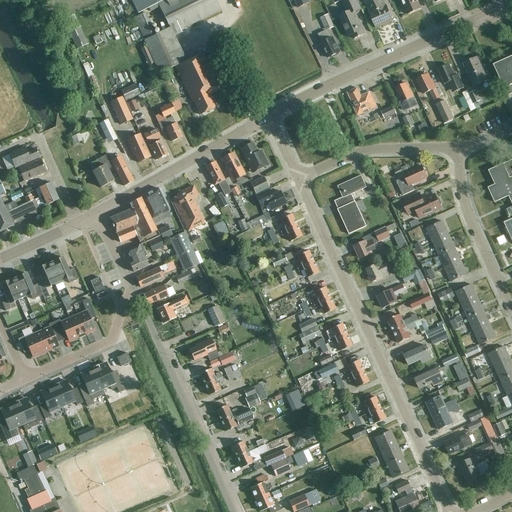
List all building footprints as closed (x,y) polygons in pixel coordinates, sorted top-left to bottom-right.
[(173,34),(221,11),(215,0),(131,0),(138,14),(158,4),(173,34)] [(310,3),(308,0),(293,0),(298,9),(310,3)] [(354,39),(365,34),(355,13),(361,10),(356,0),(347,0),(342,3),(347,13),(339,17),(348,37),(352,36),(354,39)] [(376,29),(393,22),(386,6),(382,0),(367,0),(365,1),(370,13),(376,29)] [(420,0),(399,0),(403,8),(404,8),(407,15),(421,9),(418,1),(420,0)] [(146,13),(134,18),(145,41),(156,36),(146,13)] [(329,14),(325,16),(320,18),(327,31),(335,27),(329,14)] [(87,45),(80,28),(69,32),(76,50),(87,45)] [(114,31),(104,36),(106,41),(116,36),(114,31)] [(321,43),(328,58),(330,58),(331,58),(334,57),(334,56),(340,53),(333,38),(330,39),(326,31),(318,35),(322,43),(321,43)] [(99,35),(93,38),(97,45),(103,42),(99,35)] [(154,63),(147,47),(142,49),(149,66),(154,63)] [(203,54),(175,67),(192,103),(194,103),(200,115),(217,107),(211,95),(221,89),(203,54)] [(511,57),(494,66),(508,96),(511,94),(511,57)] [(481,101),(476,91),(474,87),(488,80),(477,58),(463,64),(470,80),(464,83),(469,94),(474,104),(481,101)] [(168,63),(156,68),(159,74),(171,69),(168,63)] [(452,94),(463,88),(457,75),(454,77),(452,72),(451,72),(448,65),(438,70),(444,85),(447,84),(452,94)] [(428,75),(417,80),(424,94),(430,91),(434,101),(440,98),(432,81),(431,81),(428,75)] [(102,91),(95,76),(89,78),(96,94),(102,91)] [(140,95),(135,84),(120,91),(125,101),(140,95)] [(403,112),(411,108),(417,105),(411,91),(410,91),(406,84),(396,89),(401,102),(399,103),(403,112)] [(357,89),(348,93),(352,101),(351,102),(358,116),(377,107),(370,93),(361,97),(357,89)] [(110,103),(114,110),(120,125),(132,120),(122,97),(110,103)] [(139,109),(135,100),(128,103),(132,112),(139,109)] [(444,123),(455,119),(446,101),(436,106),(444,123)] [(159,109),(164,118),(175,113),(171,104),(159,109)] [(450,108),(455,119),(462,116),(457,105),(450,108)] [(381,112),(385,120),(396,114),(392,107),(381,112)] [(470,115),(473,119),(480,115),(477,110),(470,115)] [(414,112),(410,117),(418,125),(423,120),(414,112)] [(143,118),(146,126),(154,123),(151,115),(143,118)] [(408,130),(413,127),(408,116),(402,118),(406,126),(408,130)] [(172,142),(182,137),(176,123),(175,124),(172,118),(159,124),(162,131),(166,130),(172,142)] [(108,120),(106,120),(99,124),(108,144),(117,140),(108,120)] [(156,129),(144,135),(156,161),(168,155),(161,141),(161,140),(156,129)] [(82,141),(79,134),(71,138),(74,145),(82,141)] [(138,163),(150,157),(140,135),(127,141),(132,152),(133,152),(138,163)] [(257,153),(252,143),(240,149),(253,173),(268,165),(261,151),(257,153)] [(105,150),(111,162),(117,159),(118,159),(111,146),(105,150)] [(15,169),(40,158),(36,149),(27,153),(25,148),(9,155),(15,169)] [(220,159),(232,182),(246,175),(234,152),(220,159)] [(101,188),(114,181),(107,170),(113,167),(106,155),(97,160),(101,168),(92,172),(101,188)] [(118,159),(117,159),(111,162),(124,187),(134,181),(121,157),(118,159)] [(46,173),(41,160),(19,169),(24,182),(46,173)] [(511,160),(503,165),(488,171),(495,185),(488,188),(495,204),(509,197),(511,204),(511,207),(506,210),(509,217),(511,216),(511,219),(504,223),(511,240),(511,160)] [(215,162),(205,168),(214,186),(218,184),(224,196),(231,193),(215,162)] [(396,182),(403,196),(414,191),(412,185),(427,178),(422,166),(412,171),(409,165),(402,168),(404,175),(405,178),(396,182)] [(367,188),(361,176),(338,187),(343,198),(335,202),(338,210),(349,235),(367,227),(361,216),(365,214),(363,211),(366,209),(362,200),(356,203),(356,202),(355,202),(352,195),(367,188)] [(269,188),(264,177),(250,184),(255,195),(269,188)] [(58,200),(51,183),(35,190),(39,199),(43,207),(58,200)] [(193,186),(180,193),(181,195),(172,199),(188,232),(205,223),(196,206),(197,206),(193,199),(198,196),(193,186)] [(168,212),(158,189),(142,198),(152,219),(168,212)] [(280,192),(271,195),(269,190),(254,197),(260,208),(267,205),(271,211),(286,204),(280,192)] [(228,206),(222,193),(214,197),(221,209),(220,210),(223,216),(230,212),(227,206),(228,206)] [(420,193),(417,194),(402,201),(408,215),(416,211),(420,219),(442,209),(440,207),(441,204),(439,199),(436,198),(435,195),(423,200),(420,193)] [(0,198),(0,232),(13,226),(12,225),(44,210),(43,207),(39,199),(33,201),(31,195),(25,198),(27,204),(17,208),(14,202),(4,207),(0,198)] [(132,227),(137,225),(145,243),(160,236),(152,219),(141,198),(129,204),(131,209),(109,218),(116,234),(117,234),(121,244),(137,237),(132,227)] [(243,233),(248,231),(270,219),(268,213),(245,225),(243,220),(238,223),(241,228),(236,231),(237,234),(242,232),(243,233)] [(281,233),(297,226),(292,215),(280,220),(284,228),(279,230),(281,233)] [(158,230),(166,225),(163,218),(154,223),(158,230)] [(433,242),(448,236),(445,229),(446,228),(443,222),(427,229),(433,242)] [(405,224),(394,226),(395,232),(406,229),(405,224)] [(163,240),(172,236),(168,226),(158,230),(163,240)] [(302,237),(297,226),(281,233),(282,236),(286,234),(290,242),(302,237)] [(270,238),(275,236),(272,229),(267,232),(270,238)] [(180,256),(193,250),(184,233),(172,238),(180,256)] [(278,242),(275,236),(270,238),(273,244),(278,242)] [(448,236),(433,242),(439,256),(455,248),(452,242),(451,243),(448,236)] [(147,244),(152,253),(164,247),(160,238),(147,244)] [(365,242),(355,247),(360,259),(371,255),(371,254),(377,251),(372,240),(365,243),(365,242)] [(147,258),(141,245),(127,252),(131,261),(129,262),(134,272),(148,266),(145,259),(147,258)] [(458,254),(455,248),(439,256),(445,269),(460,262),(457,255),(458,254)] [(199,264),(193,250),(180,256),(186,270),(199,264)] [(297,270),(313,262),(308,251),(297,256),(301,265),(296,267),(297,270)] [(271,262),(274,268),(286,262),(286,261),(295,257),(292,252),(283,256),(271,262)] [(54,261),(63,282),(67,280),(69,284),(78,280),(74,268),(69,271),(63,258),(54,261)] [(63,282),(54,261),(45,265),(54,285),(63,282)] [(318,273),(313,262),(297,270),(299,272),(303,270),(307,278),(318,273)] [(463,269),(460,262),(445,269),(451,282),(467,275),(464,268),(463,269)] [(369,278),(370,281),(372,281),(373,283),(383,278),(383,277),(389,274),(384,263),(378,266),(377,265),(367,270),(370,277),(369,278)] [(442,264),(436,268),(440,276),(446,273),(442,264)] [(54,285),(45,265),(37,269),(45,289),(54,285)] [(166,265),(159,268),(136,278),(141,288),(164,278),(163,276),(165,274),(164,272),(168,270),(166,265)] [(285,275),(291,272),(288,266),(282,269),(285,275)] [(402,277),(411,272),(409,267),(399,271),(402,277)] [(194,278),(191,270),(176,277),(179,285),(194,278)] [(417,271),(411,273),(402,277),(405,283),(414,279),(417,285),(423,282),(422,281),(423,280),(419,270),(417,271)] [(291,272),(285,275),(286,276),(278,279),(276,280),(278,285),(281,284),(281,285),(294,279),(291,272)] [(25,274),(16,278),(25,298),(34,294),(25,274)] [(311,286),(319,281),(315,275),(307,280),(311,286)] [(16,278),(8,282),(17,301),(25,298),(16,278)] [(107,296),(99,278),(90,282),(98,300),(107,296)] [(219,290),(219,281),(207,281),(207,290),(219,290)] [(8,282),(0,285),(0,287),(8,305),(17,301),(8,282)] [(164,285),(163,285),(144,294),(149,305),(167,296),(168,298),(175,295),(172,287),(168,289),(167,287),(165,288),(164,285)] [(376,297),(382,310),(398,303),(395,296),(405,292),(402,285),(376,297)] [(462,306),(477,299),(474,292),(475,291),(472,285),(456,293),(462,306)] [(330,299),(325,288),(314,293),(317,301),(313,303),(314,306),(330,299)] [(438,294),(442,302),(455,296),(452,288),(438,294)] [(288,297),(291,303),(303,298),(300,292),(298,292),(297,291),(290,295),(290,296),(288,297)] [(424,304),(427,312),(433,309),(435,313),(437,312),(435,308),(436,308),(432,300),(431,300),(428,294),(409,303),(412,310),(424,304)] [(186,296),(178,299),(163,306),(163,307),(157,310),(163,324),(175,318),(172,311),(189,303),(186,296)] [(77,315),(86,335),(95,331),(90,320),(96,317),(88,299),(82,302),(86,311),(77,315)] [(335,310),(330,299),(314,306),(315,309),(320,307),(324,315),(335,310)] [(477,299),(462,306),(468,319),(484,312),(481,306),(480,306),(477,299)] [(302,311),(308,309),(305,302),(299,305),(302,311)] [(214,327),(224,322),(217,306),(207,311),(214,327)] [(308,309),(302,311),(305,318),(311,315),(308,309)] [(484,312),(468,319),(474,332),(489,325),(486,318),(487,318),(484,312)] [(400,315),(388,321),(394,333),(419,321),(419,320),(418,321),(415,314),(411,316),(412,318),(407,321),(407,323),(404,324),(400,315)] [(69,319),(78,339),(86,335),(77,315),(69,319)] [(78,339),(69,319),(60,323),(69,343),(78,339)] [(313,319),(298,326),(301,334),(316,327),(313,319)] [(230,332),(239,328),(236,321),(227,325),(230,332)] [(419,321),(394,333),(399,344),(411,339),(406,330),(409,328),(411,330),(416,328),(418,331),(419,330),(422,335),(425,333),(424,331),(428,330),(425,323),(421,325),(419,321)] [(438,328),(437,328),(426,333),(428,339),(429,339),(430,339),(446,332),(443,326),(444,325),(442,322),(436,325),(438,328)] [(347,335),(342,324),(330,329),(334,338),(330,340),(331,343),(347,335)] [(492,332),(489,325),(474,332),(480,345),(496,338),(493,332),(492,332)] [(41,330),(50,351),(59,347),(50,326),(41,330)] [(216,330),(219,336),(228,332),(226,326),(216,330)] [(298,336),(301,344),(320,335),(316,327),(298,336)] [(326,332),(330,340),(334,338),(330,329),(326,332)] [(32,334),(41,355),(50,351),(41,330),(32,334)] [(446,332),(430,339),(433,345),(449,338),(446,332)] [(41,355),(32,334),(23,338),(33,359),(41,355)] [(347,335),(331,343),(332,345),(336,343),(340,351),(352,346),(347,335)] [(189,350),(194,361),(207,356),(210,361),(219,357),(211,339),(195,346),(195,347),(189,350)] [(319,348),(325,345),(321,339),(316,341),(319,348)] [(312,352),(318,348),(314,342),(308,345),(312,352)] [(325,345),(319,348),(322,354),(327,352),(325,345)] [(463,351),(466,359),(480,353),(477,345),(463,351)] [(404,356),(409,366),(421,360),(422,363),(432,359),(427,347),(417,352),(417,350),(404,356)] [(489,355),(490,357),(484,359),(489,369),(494,366),(495,368),(510,361),(507,354),(508,353),(505,347),(489,355)] [(127,353),(117,358),(121,367),(131,362),(127,353)] [(209,363),(212,369),(232,360),(230,354),(209,363)] [(318,360),(321,367),(332,361),(329,355),(318,360)] [(457,355),(449,358),(442,362),(445,368),(460,361),(457,355)] [(113,361),(105,364),(108,370),(115,367),(113,361)] [(363,372),(358,361),(347,366),(351,374),(346,376),(347,379),(363,372)] [(511,365),(510,361),(495,368),(501,381),(511,375),(511,365)] [(103,365),(90,371),(100,391),(107,388),(109,393),(121,388),(115,374),(109,377),(103,365)] [(313,373),(317,381),(337,373),(333,365),(313,373)] [(226,376),(232,373),(229,367),(223,370),(226,376)] [(476,376),(483,373),(488,370),(487,367),(481,370),(480,368),(474,371),(476,376)] [(204,385),(222,377),(220,373),(216,375),(217,377),(215,378),(211,369),(200,374),(204,385)] [(439,369),(415,380),(420,390),(432,384),(433,387),(445,382),(439,369)] [(100,391),(90,371),(78,376),(83,388),(77,391),(78,392),(78,391),(83,402),(84,405),(96,400),(93,394),(100,391)] [(232,373),(226,376),(228,381),(234,379),(235,382),(241,379),(238,371),(232,373)] [(368,383),(363,372),(347,379),(349,382),(353,380),(357,388),(368,383)] [(336,384),(341,382),(338,375),(333,378),(336,384)] [(511,375),(501,381),(507,394),(511,391),(511,375)] [(222,377),(204,385),(209,396),(221,391),(217,382),(219,381),(220,383),(224,381),(222,377)] [(459,392),(471,387),(468,379),(456,385),(459,392)] [(58,383),(53,386),(62,407),(75,401),(76,405),(83,402),(78,391),(78,392),(72,394),(66,381),(59,384),(58,383)] [(316,385),(319,392),(324,389),(321,382),(316,385)] [(45,419),(51,416),(49,412),(62,407),(53,386),(47,388),(48,389),(40,392),(46,405),(40,407),(45,419)] [(244,391),(246,397),(256,393),(253,387),(244,391)] [(305,406),(298,390),(286,395),(293,411),(305,406)] [(511,391),(507,394),(508,397),(503,399),(507,409),(511,406),(511,391)] [(260,403),(256,394),(245,399),(249,408),(260,403)] [(258,397),(261,403),(268,400),(266,394),(258,397)] [(432,417),(458,405),(455,400),(450,402),(451,405),(446,407),(441,396),(426,403),(432,417)] [(364,416),(380,408),(375,397),(364,402),(367,411),(363,413),(364,416)] [(13,404),(22,426),(35,421),(36,423),(42,421),(36,406),(31,409),(26,398),(13,404)] [(22,426),(13,404),(0,409),(0,410),(4,421),(0,422),(0,425),(7,441),(18,436),(15,429),(22,426)] [(458,405),(432,417),(438,430),(453,424),(448,413),(454,410),(455,413),(460,410),(458,405)] [(220,421),(238,414),(236,409),(232,411),(233,413),(231,414),(227,406),(216,410),(220,421)] [(511,413),(511,408),(511,407),(495,414),(497,420),(511,413)] [(385,419),(380,408),(364,416),(365,418),(370,416),(374,424),(385,419)] [(225,432),(237,427),(236,426),(253,419),(249,409),(248,409),(242,412),(238,414),(220,421),(225,432)] [(467,416),(470,423),(483,417),(480,410),(467,416)] [(352,421),(358,418),(355,412),(349,414),(352,421)] [(494,433),(487,417),(480,421),(479,420),(467,426),(470,432),(482,427),(486,437),(494,433)] [(358,418),(352,421),(355,427),(361,425),(358,418)] [(493,426),(498,438),(505,435),(503,431),(508,429),(505,421),(493,426)] [(349,433),(353,441),(365,435),(362,427),(349,433)] [(80,443),(88,440),(84,431),(76,434),(80,443)] [(380,452),(397,445),(391,431),(374,439),(380,452)] [(468,434),(465,436),(464,433),(458,436),(458,437),(444,443),(449,455),(473,445),(468,434)] [(258,448),(264,446),(261,440),(255,442),(258,448)] [(243,442),(232,447),(236,458),(254,450),(252,446),(248,447),(249,449),(247,450),(243,442)] [(60,452),(65,450),(63,444),(57,447),(60,452)] [(403,458),(397,445),(380,452),(386,465),(403,458)] [(478,457),(493,450),(490,445),(476,451),(478,457)] [(264,446),(258,448),(260,454),(266,451),(264,446)] [(291,447),(283,451),(285,455),(287,458),(294,455),(291,447)] [(241,469),(253,464),(260,460),(258,455),(260,454),(258,448),(254,450),(236,458),(241,469)] [(266,467),(270,465),(285,459),(283,456),(285,455),(283,451),(281,452),(281,451),(263,459),(266,467)] [(37,464),(31,452),(22,456),(28,468),(37,464)] [(293,457),(298,467),(308,463),(303,452),(293,457)] [(367,462),(371,469),(378,465),(374,458),(367,462)] [(409,471),(403,458),(386,465),(392,478),(409,471)] [(467,483),(481,477),(473,458),(458,465),(467,483)] [(285,459),(270,465),(275,478),(290,471),(285,459)] [(47,470),(44,462),(17,474),(21,482),(25,480),(29,489),(25,491),(29,499),(27,500),(32,510),(30,511),(60,511),(60,510),(59,510),(54,499),(50,501),(46,492),(45,492),(37,474),(47,470)] [(265,475),(256,479),(258,485),(250,489),(255,500),(268,495),(263,483),(268,481),(265,475)] [(378,483),(381,489),(389,486),(385,479),(378,483)] [(409,511),(419,508),(413,494),(412,495),(410,489),(411,489),(407,481),(395,486),(398,494),(405,491),(407,497),(395,503),(399,511),(409,511)] [(273,506),(268,495),(255,500),(260,511),(268,508),(270,511),(275,511),(280,510),(278,504),(273,506)] [(304,495),(289,501),(293,511),(295,511),(309,506),(304,495)]
